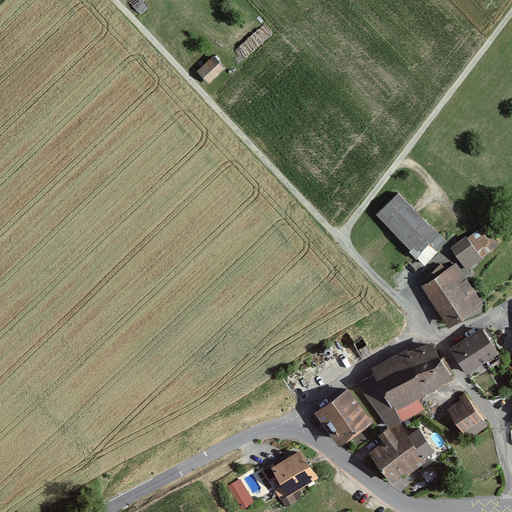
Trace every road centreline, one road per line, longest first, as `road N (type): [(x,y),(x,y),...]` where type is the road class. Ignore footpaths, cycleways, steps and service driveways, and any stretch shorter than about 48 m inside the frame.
road 1 (track): [(115,0),(339,238)]
road 2 (tertiary): [(511,505),(410,505),(290,429)]
road 3 (tertiary): [(290,429),(247,436),(101,511)]
road 4 (residential): [(434,341),(426,330),(378,357),(290,429)]
road 5 (track): [(511,12),(416,136)]
road 6 (residential): [(434,341),(491,419),(511,465)]
